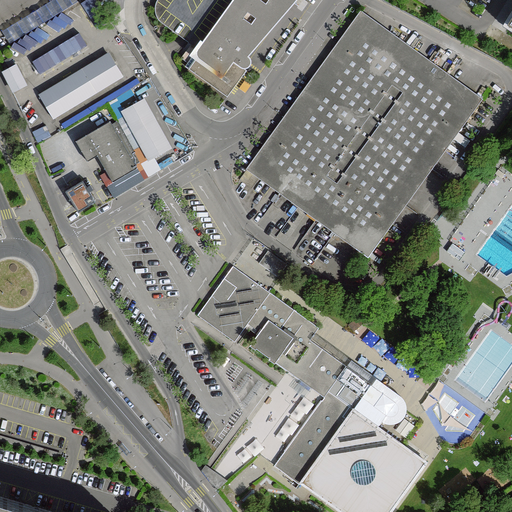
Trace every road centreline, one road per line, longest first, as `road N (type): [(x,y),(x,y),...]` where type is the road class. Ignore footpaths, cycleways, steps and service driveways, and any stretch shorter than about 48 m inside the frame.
road 1 (tertiary): [(214,511),(102,382),(45,297)]
road 2 (tertiary): [(19,319),(78,369),(197,511)]
road 3 (unclassified): [(331,0),(220,145)]
road 4 (unclassified): [(220,145),(69,236)]
road 5 (unclassified): [(220,145),(138,27),(136,0)]
road 6 (residential): [(0,470),(125,506)]
